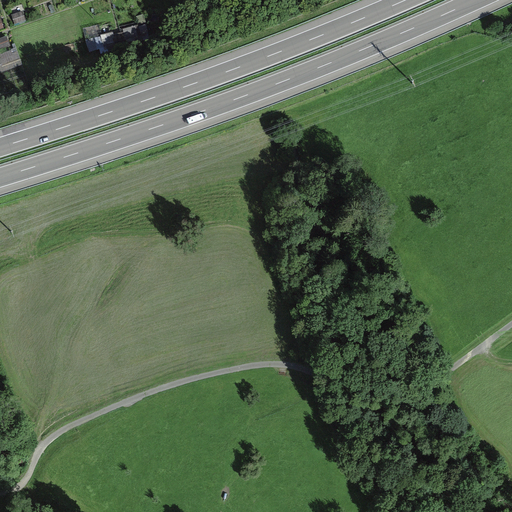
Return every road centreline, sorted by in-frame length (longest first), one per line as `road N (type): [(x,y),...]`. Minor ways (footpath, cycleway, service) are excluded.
road 1 (track): [(511,325),(386,425),(356,419),(309,370),(237,368),(175,383),(65,428),(19,485),(0,492)]
road 2 (motorway): [(0,178),(276,84),(478,0)]
road 3 (motorway): [(405,0),(190,85),(0,147)]
